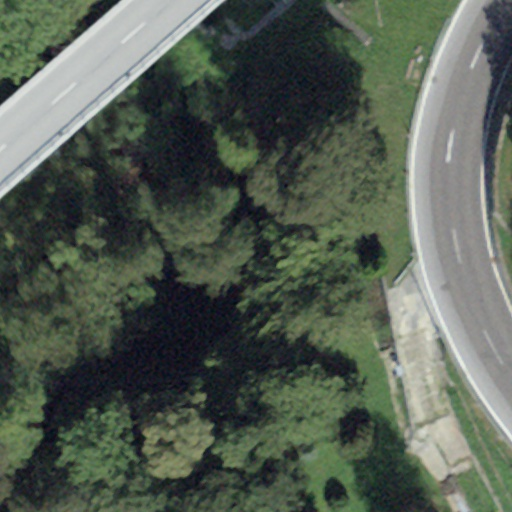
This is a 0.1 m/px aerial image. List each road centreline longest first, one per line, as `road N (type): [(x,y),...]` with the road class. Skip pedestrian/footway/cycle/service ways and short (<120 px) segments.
road 1 (tertiary): [(505,0),(457,98),(445,187),(467,287),(511,375)]
road 2 (tertiary): [(0,152),(166,0)]
